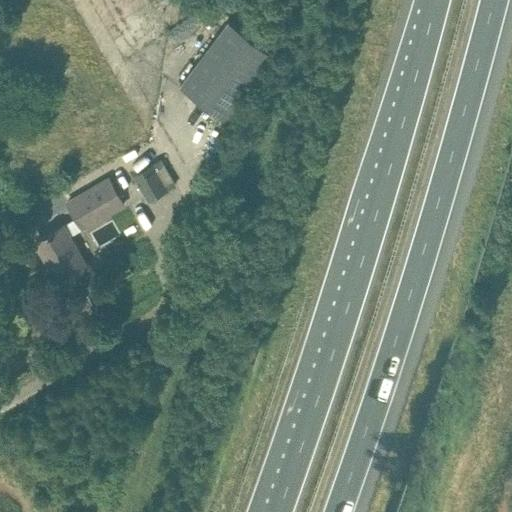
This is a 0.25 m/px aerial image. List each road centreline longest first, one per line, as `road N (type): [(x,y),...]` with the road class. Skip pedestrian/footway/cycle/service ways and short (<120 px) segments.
road 1 (motorway): [(435,0),(277,511)]
road 2 (motorway): [(337,511),(494,0)]
road 3 (unclassified): [(0,408),(186,297)]
